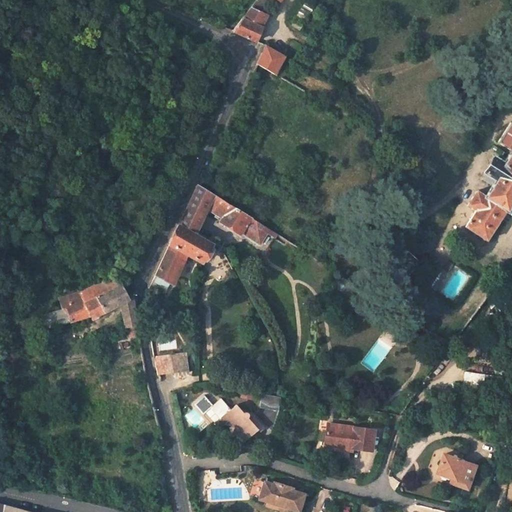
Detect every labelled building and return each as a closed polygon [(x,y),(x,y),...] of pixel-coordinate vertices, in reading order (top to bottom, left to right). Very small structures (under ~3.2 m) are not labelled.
[(269,0),(256,0),(244,15),(260,26),(266,15),(261,11),(269,0)] [(244,15),(232,31),(251,39),(254,40),(260,26),(244,15)] [(290,23),(296,28),(297,29),(302,23),(295,17),(290,23)] [(256,62),(274,72),(284,52),(265,43),(256,62)] [(511,119),(510,120),(498,138),(511,146),(503,159),(495,154),(485,169),(486,170),(482,176),(492,182),(484,193),(477,188),(467,203),(477,209),(465,226),(485,239),(504,210),(506,212),(511,202),(511,119)] [(187,206),(179,224),(177,226),(192,235),(194,232),(205,208),(221,218),(220,221),(240,234),(242,232),(258,242),(265,231),(268,226),(199,184),(187,206)] [(208,244),(192,235),(177,226),(169,244),(184,254),(200,263),(208,244)] [(265,231),(298,251),(301,246),(294,241),(268,226),(265,231)] [(224,246),(218,243),(214,249),(220,253),(224,246)] [(159,266),(156,274),(171,282),(184,254),(169,244),(159,266)] [(68,267),(91,254),(86,246),(63,259),(68,267)] [(389,266),(387,253),(375,255),(377,268),(389,266)] [(410,254),(400,267),(412,277),(422,263),(410,254)] [(171,282),(156,274),(147,293),(154,296),(157,290),(166,294),(171,282)] [(85,302),(122,284),(123,283),(116,275),(81,293),(85,302)] [(129,300),(125,293),(122,284),(85,302),(81,293),(81,292),(59,299),(63,309),(41,316),(45,330),(91,316),(93,320),(121,304),(129,300)] [(121,304),(122,314),(135,312),(134,305),(133,296),(133,294),(129,291),(125,293),(129,300),(121,304)] [(139,335),(135,312),(122,314),(124,328),(126,328),(127,334),(128,337),(139,335)] [(471,323),(461,336),(473,346),(484,332),(471,323)] [(103,338),(103,341),(105,353),(141,347),(139,335),(128,337),(127,334),(103,338)] [(154,358),(157,376),(187,371),(184,354),(154,358)] [(504,377),(465,371),(463,385),(502,390),(504,377)] [(204,394),(194,403),(203,413),(213,405),(204,394)] [(234,407),(213,425),(234,430),(236,433),(235,436),(236,440),(238,441),(241,442),(243,442),(255,431),(247,421),(248,419),(248,417),(247,415),(245,414),(243,414),(241,415),(235,408),(234,407)] [(264,430),(254,419),(235,408),(241,415),(243,414),(245,414),(247,415),(248,417),(248,419),(247,421),(255,431),(259,435),(264,430)] [(347,453),(370,456),(373,431),(325,426),(323,447),(335,449),(335,454),(343,455),(344,450),(347,450),(347,453)] [(473,465),(440,453),(435,468),(439,474),(453,479),(455,484),(466,488),(473,465)] [(268,509),(279,511),(285,511),(287,510),(292,511),(295,511),(300,496),(282,490),(283,487),(271,484),(270,487),(262,484),(257,501),(266,504),(268,509)]
